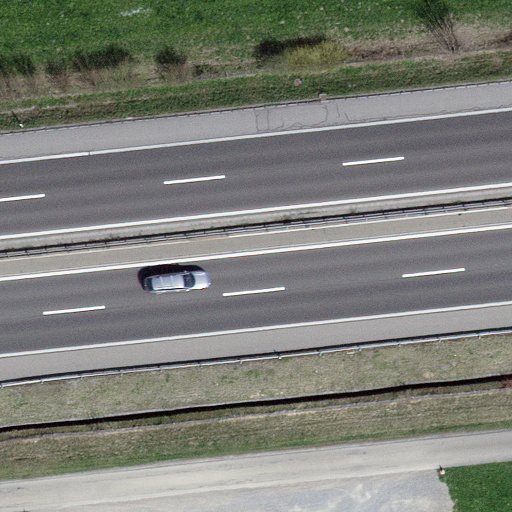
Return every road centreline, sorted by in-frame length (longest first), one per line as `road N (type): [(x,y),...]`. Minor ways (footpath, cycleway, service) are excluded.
road 1 (motorway): [(511,146),(0,200)]
road 2 (track): [(511,440),(0,493)]
road 3 (motorway): [(0,319),(511,266)]
